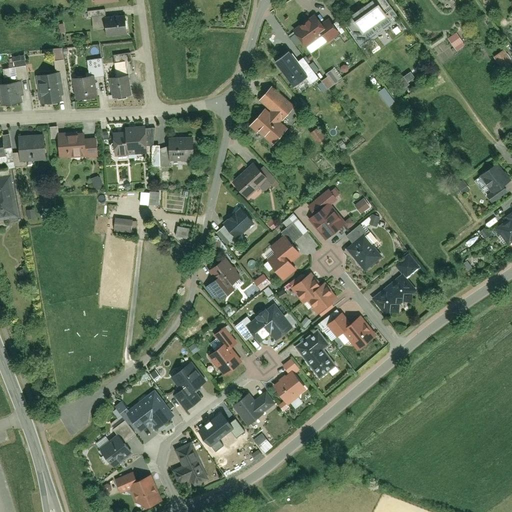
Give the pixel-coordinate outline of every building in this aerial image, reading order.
[(374,7),(354,22),(366,37),(386,21),(374,7)] [(316,18),(295,34),(307,51),(329,34),(316,18)] [(107,37),(127,35),(125,20),(105,22),(107,37)] [(455,32),(449,37),(458,49),(464,44),(455,32)] [(503,47),(494,55),(502,66),(511,58),(503,47)] [(290,58),(278,67),(295,90),(308,82),(290,58)] [(40,105),(59,103),(56,76),(37,79),(40,105)] [(113,99),(129,97),(127,79),(110,81),(113,99)] [(76,101),(93,99),(91,80),(73,82),(76,101)] [(0,103),(0,106),(19,104),(16,85),(0,86),(0,103)] [(296,109),(272,88),(259,102),(267,109),(283,123),(296,109)] [(267,109),(250,128),(274,148),(290,130),(267,109)] [(114,156),(146,154),(145,132),(126,133),(126,136),(114,136),(114,156)] [(43,135),(17,138),(20,163),(46,160),(43,135)] [(59,136),(59,158),(97,156),(96,140),(84,140),(84,135),(59,136)] [(169,145),(170,162),(193,161),(192,144),(169,145)] [(259,175),(253,167),(233,184),(249,200),(261,189),(265,194),(275,185),(264,171),(259,175)] [(499,168),(478,179),(489,196),(510,184),(499,168)] [(11,175),(0,177),(0,219),(18,217),(11,175)] [(316,215),(310,220),(327,241),(345,226),(329,207),(338,200),(329,190),(308,206),(316,215)] [(254,225),(242,210),(217,231),(230,246),(254,225)] [(508,221),(496,228),(508,246),(511,243),(511,212),(506,217),(508,221)] [(114,233),(132,235),(133,223),(116,221),(114,233)] [(363,237),(346,250),(364,272),(381,259),(363,237)] [(301,257),(286,240),(271,251),(277,257),(269,263),(284,280),(296,271),(291,265),(301,257)] [(411,259),(398,268),(407,280),(420,271),(411,259)] [(242,281),(227,262),(211,273),(226,293),(242,281)] [(313,278),(293,291),(306,309),(312,306),(320,317),(337,304),(325,288),(320,291),(313,278)] [(416,294),(401,279),(375,301),(389,317),(416,294)] [(293,331),(275,307),(247,327),(261,345),(271,337),(276,343),(293,331)] [(340,341),(347,335),(360,354),(377,341),(361,319),(352,326),(344,315),(329,327),(340,341)] [(318,334),(297,350),(321,380),(335,369),(322,352),(329,348),(318,334)] [(227,346),(210,357),(224,376),(241,365),(227,346)] [(191,366),(172,377),(184,395),(179,399),(187,410),(199,402),(194,395),(205,388),(191,366)] [(306,385),(293,371),(273,387),(286,402),(306,385)] [(155,433),(176,417),(156,392),(130,411),(123,403),(115,409),(129,427),(133,424),(142,434),(151,428),(155,433)] [(248,399),(234,411),(250,429),(277,406),(266,395),(253,405),(248,399)] [(207,443),(220,461),(231,453),(228,448),(242,438),(225,415),(211,425),(218,435),(207,443)] [(114,468),(132,454),(117,437),(98,451),(114,468)] [(191,485),(207,479),(193,443),(174,451),(182,468),(173,472),(178,486),(189,481),(191,485)] [(140,511),(162,501),(153,478),(129,488),(140,511)]
